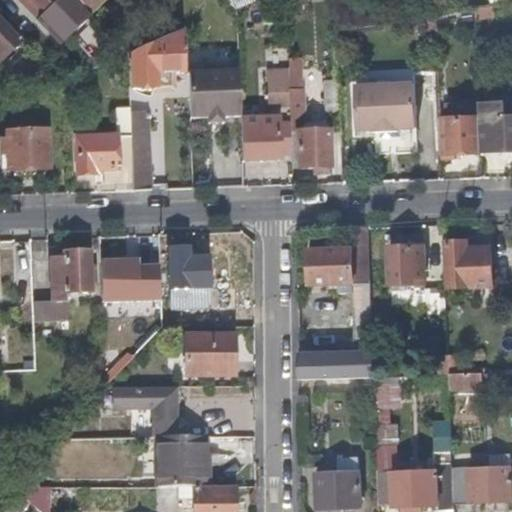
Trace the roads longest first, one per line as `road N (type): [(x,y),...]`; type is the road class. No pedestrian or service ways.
road 1 (residential): [(273,212),(280,511)]
road 2 (residential): [(0,222),(273,212)]
road 3 (residential): [(273,212),(511,203)]
